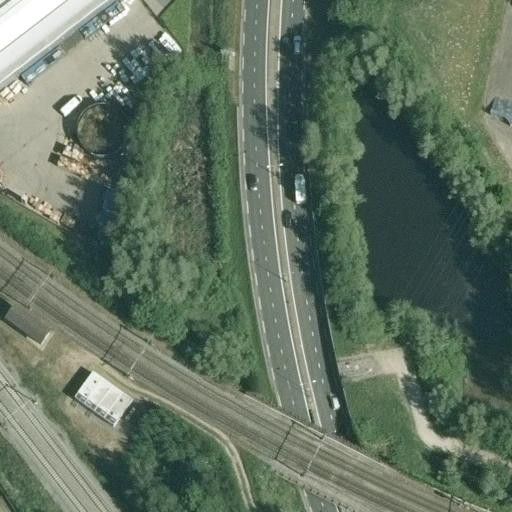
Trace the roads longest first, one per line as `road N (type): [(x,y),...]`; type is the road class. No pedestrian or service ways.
road 1 (primary): [(360,511),(327,401),(300,249),(294,0)]
road 2 (primary): [(257,0),(255,111),(270,266),(294,410),(324,511)]
